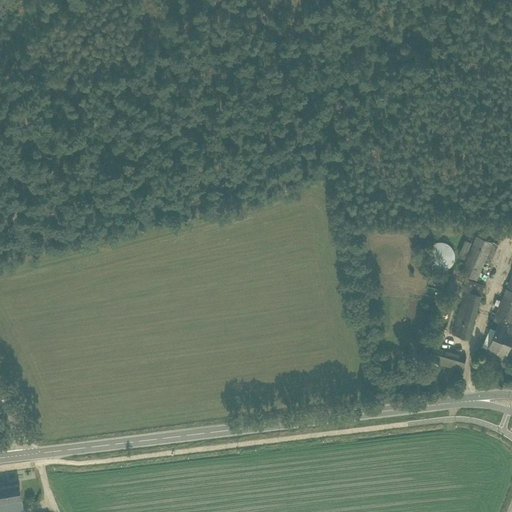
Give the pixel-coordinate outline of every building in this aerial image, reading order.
[(475,280),(491,242),(476,236),(460,273),(462,274),(460,279),(465,281),(467,276),(475,280)] [(432,260),(450,267),(457,247),(440,241),(432,260)] [(511,272),(492,321),(498,323),(498,321),(511,327),(511,324),(511,272)] [(485,286),(468,281),(452,333),(469,338),(485,286)] [(511,340),(511,327),(498,321),(498,323),(492,321),(490,325),(496,327),(487,349),(505,357),(511,340)] [(433,340),(427,360),(441,364),(445,350),(439,348),(441,342),(433,340)] [(0,509),(23,506),(19,483),(0,486),(0,509)]
